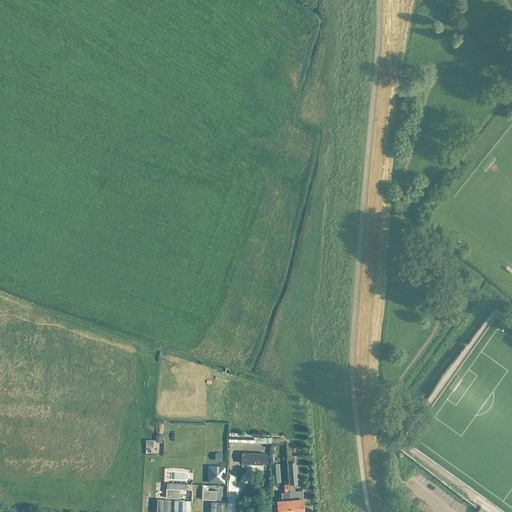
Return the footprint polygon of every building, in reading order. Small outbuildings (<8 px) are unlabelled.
[(145,450),(161,449),(160,438),(144,439),(145,450)] [(241,453),(241,464),(266,465),(267,454),(241,453)] [(222,481),(222,464),(206,465),(207,482),(222,481)] [(295,474),(293,474),(292,467),(288,468),(289,484),(296,484),(295,474)] [(294,484),(288,485),(289,492),(290,500),(290,511),(303,511),(302,490),(294,491),(294,484)] [(289,492),(288,485),(283,485),(284,493),(281,493),(281,501),(277,501),(277,511),(290,511),(290,500),(289,492)] [(166,489),(165,498),(174,498),(179,499),(180,489),(175,489),(166,489)] [(202,490),(201,500),(209,500),(215,500),(216,491),(210,491),(202,490)] [(168,511),(170,500),(156,499),(154,511),(168,511)] [(189,511),(189,501),(174,500),(173,511),(189,511)] [(205,511),(206,502),(195,501),(194,511),(205,511)] [(498,511),(481,501),(475,510),(478,511),(498,511)] [(224,511),(225,503),(211,502),(210,511),(224,511)]
